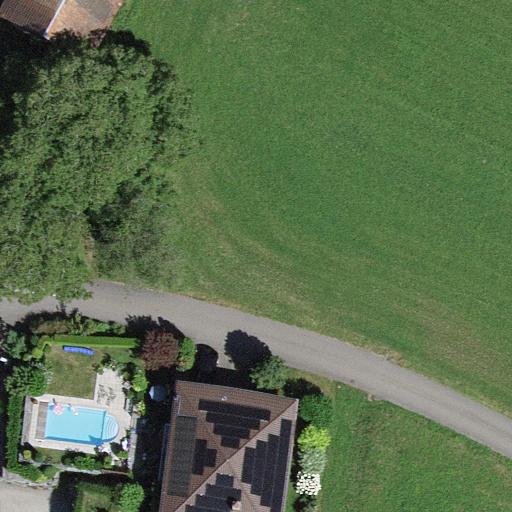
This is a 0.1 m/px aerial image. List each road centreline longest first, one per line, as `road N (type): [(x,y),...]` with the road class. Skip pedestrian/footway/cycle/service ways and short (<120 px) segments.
road 1 (residential): [(0,287),(298,345),(511,443)]
road 2 (track): [(0,73),(73,208),(67,295)]
